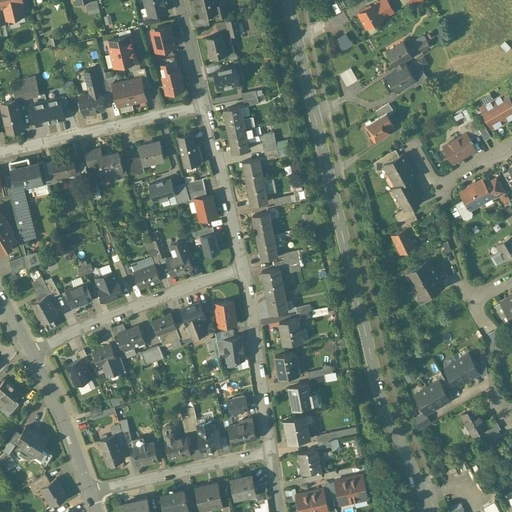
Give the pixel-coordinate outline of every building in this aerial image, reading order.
[(22,0),(1,0),(3,7),(4,7),(7,17),(8,17),(9,17),(10,18),(16,17),(17,15),(24,13),(22,2),(23,2),(22,0)] [(98,0),(87,3),(90,13),(101,11),(98,0)] [(163,0),(143,0),(145,5),(147,6),(149,14),(149,15),(158,13),(166,11),(163,0)] [(214,0),(197,0),(201,15),(216,12),(217,11),(215,5),(214,0)] [(375,4),(359,13),(367,26),(382,17),(392,10),(386,0),(382,0),(375,4)] [(225,2),(215,5),(217,11),(216,12),(217,16),(228,13),(225,2)] [(158,13),(149,15),(149,14),(143,16),(145,25),(160,21),(158,13)] [(236,18),(226,20),(229,36),(240,33),(236,18)] [(170,25),(151,30),(156,50),(171,47),(175,46),(170,25)] [(348,31),(337,36),(343,48),(354,43),(348,31)] [(223,33),(206,37),(211,57),(227,53),(223,33)] [(130,35),(107,40),(111,53),(133,48),(131,42),(132,42),(130,35)] [(426,39),(417,44),(421,50),(430,45),(426,39)] [(412,55),(403,41),(388,50),(396,64),(404,59),(412,55)] [(171,47),(156,50),(153,50),(155,58),(158,57),(173,54),(171,47)] [(133,48),(111,53),(114,66),(136,61),(134,53),(133,48)] [(173,54),(158,57),(160,65),(177,61),(175,53),(173,54)] [(400,71),(389,78),(397,90),(411,81),(415,79),(414,76),(404,59),(396,64),(400,71)] [(236,65),(214,70),(218,88),(240,83),(236,65)] [(103,66),(96,68),(99,82),(106,80),(103,66)] [(351,67),(340,73),(347,85),(358,79),(351,67)] [(96,68),(84,70),(84,71),(85,71),(90,93),(101,91),(98,82),(99,82),(96,68)] [(178,68),(162,72),(167,92),(183,88),(178,68)] [(423,70),(414,76),(415,79),(411,81),(414,86),(428,78),(423,70)] [(140,77),(127,81),(132,101),(145,98),(140,77)] [(72,78),(64,82),(68,92),(76,88),(72,78)] [(36,81),(20,85),(23,98),(39,94),(36,81)] [(127,81),(114,84),(119,105),(132,101),(127,81)] [(20,85),(13,87),(16,100),(23,98),(20,85)] [(256,89),(241,92),(243,99),(257,96),(256,89)] [(511,117),(511,99),(507,90),(493,98),(506,121),(511,117)] [(90,93),(79,96),(83,114),(105,109),(101,91),(90,93)] [(257,96),(243,99),(244,105),(258,102),(257,96)] [(493,98),(479,106),(492,128),(506,121),(493,98)] [(122,105),(124,110),(135,107),(133,102),(122,105)] [(54,103),(34,108),(38,124),(57,120),(54,103)] [(240,105),(224,108),(228,130),(254,125),(253,116),(243,118),(240,105)] [(19,109),(3,113),(7,131),(24,128),(22,119),(21,119),(19,109)] [(386,111),(380,115),(377,109),(376,110),(379,116),(365,125),(370,134),(370,133),(374,140),(382,135),(389,132),(388,131),(396,127),(386,111)] [(420,130),(413,117),(403,122),(407,128),(411,126),(415,133),(420,130)] [(473,118),(459,126),(464,135),(465,134),(469,140),(481,133),(477,127),(473,118)] [(491,136),(483,123),(477,127),(481,133),(485,140),(491,136)] [(254,125),(228,130),(233,152),(249,148),(248,142),(247,136),(256,134),(254,125)] [(273,131),(261,133),(262,139),(264,151),(277,148),(276,141),(273,131)] [(193,133),(178,137),(185,165),(202,161),(198,145),(195,145),(193,139),(194,139),(193,133)] [(261,133),(256,134),(247,136),(248,142),(262,139),(261,133)] [(459,139),(452,144),(451,142),(444,146),(443,145),(443,146),(452,162),(453,162),(452,162),(474,150),(469,140),(465,134),(464,135),(458,138),(459,139)] [(287,139),(276,141),(277,148),(289,146),(287,139)] [(160,140),(139,144),(143,162),(154,159),(155,160),(163,158),(162,151),(162,150),(160,140)] [(100,148),(90,150),(94,162),(99,161),(102,170),(113,167),(122,165),(118,151),(102,155),(100,148)] [(277,148),(264,151),(266,158),(279,156),(277,148)] [(90,150),(85,151),(88,163),(94,162),(90,150)] [(388,153),(372,163),(377,171),(386,166),(385,164),(392,159),(388,153)] [(392,159),(385,164),(386,166),(396,185),(409,177),(415,174),(402,153),(392,159)] [(66,156),(53,159),(53,160),(56,174),(57,177),(77,172),(75,164),(72,154),(66,156)] [(137,156),(130,158),(133,173),(140,172),(137,156)] [(259,157),(243,160),(247,182),(263,179),(259,157)] [(38,162),(29,164),(28,159),(10,163),(15,186),(15,187),(22,185),(27,184),(27,187),(43,183),(41,175),(38,162)] [(53,160),(43,162),(46,174),(47,176),(56,174),(53,160)] [(84,162),(75,164),(77,172),(77,173),(86,171),(84,162)] [(122,165),(113,167),(114,170),(113,172),(114,179),(116,181),(123,179),(124,177),(122,168),(123,168),(122,165)] [(511,185),(511,173),(509,169),(503,172),(511,187),(511,185)] [(202,177),(185,182),(187,192),(188,192),(205,188),(202,177)] [(396,185),(393,187),(404,207),(405,208),(411,205),(421,199),(409,177),(396,185)] [(96,178),(89,180),(91,191),(99,190),(96,178)] [(171,178),(163,180),(163,179),(157,181),(157,182),(149,184),(154,200),(161,198),(161,200),(169,198),(168,197),(168,196),(175,194),(176,194),(173,186),(171,178)] [(263,179),(247,182),(251,204),(268,200),(263,179)] [(485,183),(482,179),(460,191),(464,199),(470,208),(491,196),(492,195),(485,183)] [(499,194),(491,179),(485,183),(492,195),(491,196),(493,198),(499,194)] [(185,182),(173,186),(176,194),(176,195),(187,192),(185,182)] [(22,185),(15,187),(15,186),(8,188),(9,188),(12,203),(25,199),(22,185)] [(205,188),(188,192),(190,199),(190,201),(196,199),(195,198),(207,195),(205,188)] [(188,192),(187,192),(176,195),(176,194),(175,194),(177,203),(190,199),(188,192)] [(207,195),(195,198),(196,199),(201,219),(216,215),(211,194),(207,195)] [(289,194),(274,198),(275,204),(291,201),(289,194)] [(12,203),(21,239),(35,236),(25,199),(12,203)] [(464,199),(455,204),(462,218),(466,219),(471,216),(472,212),(470,208),(464,199)] [(405,208),(404,207),(394,213),(399,221),(414,212),(411,205),(405,208)] [(269,211),(253,214),(257,236),(273,233),(269,211)] [(2,216),(0,212),(0,250),(6,247),(5,244),(15,238),(10,230),(12,229),(4,215),(2,216)] [(414,212),(399,221),(402,228),(406,226),(405,224),(417,218),(414,212)] [(213,226),(199,229),(200,235),(214,232),(213,226)] [(402,228),(391,233),(400,252),(415,245),(406,226),(402,228)] [(214,232),(200,235),(205,254),(219,250),(216,238),(217,237),(215,232),(214,232)] [(273,233),(257,236),(261,258),(278,254),(273,233)] [(511,234),(496,244),(505,260),(511,255),(511,234)] [(165,255),(159,238),(152,241),(155,247),(157,253),(159,258),(165,255)] [(447,240),(442,242),(446,252),(451,250),(447,240)] [(184,245),(176,248),(179,253),(186,250),(184,245)] [(155,247),(148,250),(150,256),(157,253),(155,247)] [(40,261),(36,250),(25,254),(28,266),(40,261)] [(179,253),(166,258),(172,274),(192,266),(186,250),(179,253)] [(296,250),(283,252),(284,259),(298,256),(296,250)] [(25,254),(9,261),(13,272),(28,266),(25,254)] [(298,256),(284,259),(285,265),(299,263),(298,256)] [(121,259),(113,262),(119,277),(127,274),(121,259)] [(429,259),(408,271),(415,282),(435,270),(429,259)] [(91,263),(84,265),(87,272),(93,269),(91,263)] [(155,263),(134,271),(140,287),(161,279),(155,263)] [(84,265),(78,268),(81,274),(87,272),(84,265)] [(279,266),(262,270),(266,290),(283,287),(281,277),(279,266)] [(98,285),(104,302),(123,294),(114,270),(96,277),(98,285)] [(435,270),(415,282),(422,295),(423,296),(431,291),(443,284),(435,270)] [(41,276),(32,282),(39,300),(47,295),(48,298),(53,296),(45,281),(41,276)] [(51,277),(45,281),(53,296),(60,293),(51,277)] [(86,283),(67,290),(73,306),(92,299),(86,283)] [(283,287),(266,290),(270,312),(288,309),(283,287)] [(431,291),(423,296),(422,295),(417,298),(420,304),(434,296),(431,291)] [(511,294),(501,300),(511,319),(511,294)] [(39,300),(32,303),(43,323),(52,318),(58,315),(48,298),(47,295),(39,300)] [(232,300),(216,303),(219,325),(235,323),(232,300)] [(200,301),(181,308),(185,319),(187,324),(201,319),(206,317),(200,301)] [(310,303),(296,306),(297,312),(300,312),(311,309),(310,303)] [(311,309),(300,312),(301,318),(312,315),(311,309)] [(171,312),(165,314),(165,315),(153,320),(159,334),(159,333),(163,343),(178,337),(180,337),(175,323),(171,312)] [(52,318),(43,323),(47,328),(49,329),(55,326),(55,323),(52,318)] [(298,318),(279,321),(282,334),(281,334),(283,343),(302,339),(298,318)] [(187,324),(185,319),(180,321),(185,335),(191,333),(187,324)] [(201,319),(187,324),(191,333),(191,332),(193,337),(206,332),(201,319)] [(185,335),(180,321),(175,323),(180,337),(185,335)] [(138,325),(118,333),(124,349),(145,341),(138,325)] [(191,333),(185,335),(188,341),(194,339),(193,337),(191,332),(191,333)] [(243,333),(225,336),(229,361),(247,358),(243,333)] [(180,337),(178,337),(181,344),(188,341),(185,335),(180,337)] [(116,357),(110,343),(105,345),(105,346),(87,354),(89,360),(95,357),(98,364),(106,361),(111,373),(125,368),(120,355),(116,357)] [(159,344),(152,346),(156,359),(164,356),(159,344)] [(152,346),(140,351),(145,363),(156,359),(152,346)] [(84,348),(78,351),(81,357),(84,362),(89,360),(87,354),(84,348)] [(294,351),(275,355),(279,377),(298,373),(294,351)] [(469,354),(446,367),(457,385),(480,373),(475,365),(469,354)] [(84,362),(81,357),(66,364),(76,384),(91,377),(84,362)] [(485,359),(475,365),(480,373),(482,377),(487,374),(485,359)] [(323,368),(308,371),(309,376),(324,373),(323,368)] [(324,373),(309,376),(310,382),(325,379),(324,373)] [(20,390),(6,378),(0,384),(0,394),(9,403),(14,398),(20,390)] [(308,382),(289,386),(292,400),(294,407),(293,407),(312,404),(310,392),(308,382)] [(439,382),(416,394),(425,410),(448,398),(439,382)] [(317,391),(310,392),(312,404),(319,402),(317,391)] [(9,403),(0,394),(0,407),(9,415),(19,402),(14,398),(9,403)] [(245,395),(227,399),(230,412),(248,408),(245,395)] [(118,396),(109,399),(112,406),(120,403),(118,396)] [(487,427),(475,405),(460,414),(473,435),(487,427)] [(194,406),(187,407),(189,415),(192,430),(199,428),(194,406)] [(101,407),(90,410),(91,416),(102,413),(101,407)] [(440,412),(437,409),(426,415),(424,412),(414,417),(418,430),(442,416),(440,412)] [(189,415),(182,416),(185,431),(192,430),(189,415)] [(303,416),(284,420),(286,429),(287,429),(289,441),(310,437),(306,421),(304,422),(303,416)] [(243,422),(229,425),(233,442),(256,437),(251,417),(242,419),(243,422)] [(169,424),(167,424),(166,424),(165,425),(164,426),(163,427),(163,429),(164,436),(174,434),(175,437),(180,436),(179,429),(175,430),(174,426),(174,425),(173,425),(171,424),(170,424),(169,424)] [(38,433),(27,425),(17,440),(24,445),(28,448),(28,452),(33,455),(37,454),(40,456),(41,460),(46,463),(53,453),(42,445),(47,437),(39,432),(38,433)] [(218,428),(198,433),(202,449),(221,445),(218,428)] [(498,429),(484,437),(487,442),(501,435),(498,429)] [(129,430),(122,431),(126,447),(132,445),(133,445),(129,430)] [(336,430),(328,432),(330,439),(338,437),(336,430)] [(328,432),(317,434),(318,441),(330,439),(328,432)] [(115,434),(99,439),(108,464),(123,459),(119,446),(119,445),(115,434)] [(180,436),(175,437),(174,434),(164,436),(169,457),(190,452),(186,435),(180,436)] [(330,439),(318,441),(319,448),(331,446),(330,439)] [(9,440),(3,449),(6,451),(9,453),(15,444),(9,440)] [(133,445),(132,445),(136,464),(158,459),(154,442),(145,443),(145,442),(133,445)] [(28,448),(24,445),(18,454),(25,458),(27,458),(28,459),(30,458),(33,455),(28,452),(28,448)] [(316,448),(299,451),(303,471),(321,468),(316,448)] [(6,451),(0,456),(0,462),(6,470),(10,467),(4,460),(10,455),(11,455),(9,453),(6,451)] [(45,474),(29,483),(35,492),(41,488),(41,487),(50,482),(49,481),(50,481),(45,474)] [(251,474),(231,479),(234,493),(246,491),(247,494),(255,493),(251,474)] [(362,475),(349,478),(354,499),(367,496),(362,475)] [(50,481),(49,481),(50,482),(41,487),(41,488),(47,498),(50,497),(54,503),(68,495),(57,477),(50,481)] [(349,478),(336,481),(340,502),(354,499),(349,478)] [(218,482),(195,487),(200,508),(223,503),(218,482)] [(265,484),(256,485),(259,499),(267,497),(265,484)] [(184,489),(161,494),(165,511),(187,506),(184,489)] [(323,489),(310,492),(314,511),(318,511),(328,510),(323,489)] [(314,511),(310,492),(296,495),(298,503),(297,504),(297,507),(299,508),(300,511),(314,511)] [(137,500),(121,504),(122,511),(150,511),(147,497),(137,500)] [(501,511),(494,499),(483,506),(486,511),(501,511)]
